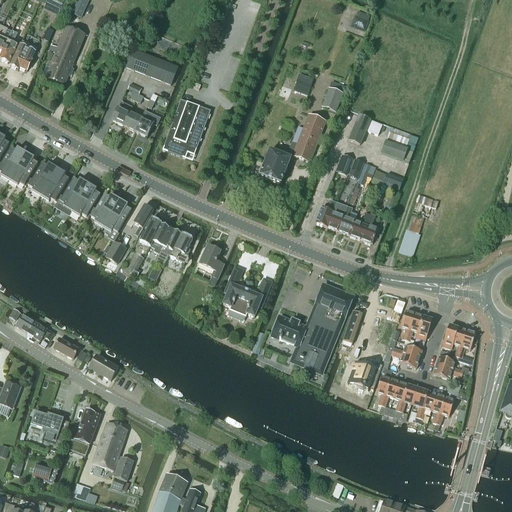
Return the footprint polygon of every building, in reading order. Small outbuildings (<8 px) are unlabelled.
[(59,11),(63,2),(59,0),(48,0),(46,5),(59,11)] [(80,20),(88,0),(77,0),(71,16),(80,20)] [(365,35),(370,19),(357,14),(355,20),(354,19),(350,30),(365,35)] [(46,69),(42,78),(50,81),(51,84),(56,86),(58,85),(64,87),(67,78),(71,78),(73,72),(71,69),(85,37),(66,29),(58,49),(57,50),(51,48),(49,51),(48,54),(55,57),(49,71),(46,69)] [(0,60),(9,65),(17,48),(13,46),(17,36),(12,33),(7,43),(0,56),(0,60)] [(26,73),(31,62),(37,51),(21,43),(10,67),(18,71),(18,70),(26,73)] [(170,87),(177,70),(131,51),(124,69),(170,87)] [(307,99),(313,82),(299,77),(293,94),(307,99)] [(138,97),(141,91),(130,86),(127,92),(133,95),(130,102),(134,104),(138,97)] [(329,91),(322,109),(335,114),(342,96),(330,92),(329,91)] [(140,107),(143,99),(138,97),(134,104),(140,107)] [(151,112),(154,104),(149,102),(146,109),(151,112)] [(210,113),(208,112),(180,102),(163,152),(185,160),(187,154),(194,157),(196,151),(197,151),(205,129),(210,113)] [(111,123),(123,129),(129,115),(132,110),(120,104),(118,110),(111,123)] [(144,113),(141,121),(135,134),(146,140),(152,127),(156,129),(157,127),(160,121),(144,113)] [(135,134),(141,121),(129,115),(123,129),(135,134)] [(309,165),(325,124),(308,118),(297,146),(292,144),(286,159),(269,153),(259,178),(280,186),(290,161),(291,162),(292,159),(309,165)] [(377,138),(381,128),(369,124),(370,123),(359,118),(348,143),(359,147),(365,133),(377,138)] [(385,145),(381,155),(403,163),(408,165),(414,150),(418,140),(418,139),(416,139),(410,137),(396,131),(391,129),(391,130),(386,145),(385,145)] [(0,137),(0,160),(8,146),(4,143),(5,141),(0,137)] [(10,150),(0,167),(0,174),(2,175),(0,178),(8,183),(25,155),(17,150),(15,153),(10,150)] [(25,155),(8,183),(17,188),(19,185),(24,188),(37,166),(32,163),(34,161),(25,155)] [(343,158),(336,174),(347,178),(353,162),(343,158)] [(348,177),(348,178),(357,181),(364,165),(354,162),(351,168),(348,177)] [(42,166),(28,189),(33,191),(31,194),(39,198),(55,171),(48,166),(47,169),(42,166)] [(363,188),(369,174),(371,169),(364,166),(358,181),(359,181),(357,185),(363,188)] [(55,171),(39,198),(49,204),(50,202),(55,204),(68,182),(64,179),(65,177),(55,171)] [(382,185),(386,176),(376,172),(372,180),(382,185)] [(389,192),(393,180),(387,177),(383,190),(389,192)] [(73,182),(60,204),(65,207),(63,209),(71,214),(87,187),(80,182),(78,185),(73,182)] [(87,187),(71,214),(80,219),(82,217),(87,220),(100,198),(95,195),(97,192),(87,187)] [(104,197),(91,220),(95,222),(94,225),(102,230),(119,202),(110,197),(109,200),(104,197)] [(432,222),(438,205),(425,201),(418,198),(416,205),(412,216),(432,222)] [(119,202),(102,230),(111,236),(113,233),(118,236),(131,213),(126,210),(128,208),(119,202)] [(333,214),(336,205),(331,203),(327,212),(321,209),(315,225),(327,230),(333,214)] [(336,205),(333,214),(327,230),(338,234),(347,209),(342,207),(336,205)] [(143,208),(133,226),(139,229),(134,237),(137,239),(153,214),(143,208)] [(349,238),(355,223),(348,221),(352,211),(347,209),(338,234),(349,238)] [(360,242),(370,218),(365,216),(361,226),(355,223),(349,238),(360,242)] [(371,247),(377,232),(371,230),(375,219),(370,218),(360,242),(371,247)] [(419,237),(423,222),(412,218),(407,233),(406,232),(399,255),(412,259),(419,237)] [(149,249),(161,228),(161,227),(158,226),(159,224),(152,220),(151,222),(150,222),(140,241),(139,243),(149,249)] [(168,232),(161,228),(149,249),(154,251),(153,254),(158,257),(159,255),(171,232),(169,231),(168,232)] [(181,238),(173,234),(173,233),(171,232),(159,255),(158,257),(154,263),(163,268),(167,259),(185,267),(185,266),(186,266),(187,266),(187,265),(188,265),(188,264),(188,263),(189,262),(188,262),(188,261),(189,260),(186,259),(189,253),(187,252),(192,243),(191,242),(192,241),(184,237),(184,239),(181,237),(181,238)] [(116,245),(107,261),(117,266),(126,251),(116,245)] [(207,248),(199,266),(214,273),(212,279),(208,286),(214,289),(217,281),(223,267),(223,266),(216,263),(220,254),(207,248)] [(137,279),(140,273),(137,272),(143,261),(138,258),(130,275),(137,279)] [(154,269),(149,277),(152,279),(154,276),(156,278),(159,272),(154,269)] [(226,296),(222,307),(230,310),(229,312),(229,313),(245,319),(246,316),(254,319),(258,309),(261,310),(271,284),(263,281),(256,298),(236,289),(242,273),(234,269),(224,295),(226,296)] [(321,377),(352,299),(323,287),(314,307),(316,308),(310,322),(309,322),(306,329),(279,319),(271,339),(298,350),(292,364),(290,363),(290,364),(321,377)] [(397,325),(404,305),(397,303),(390,323),(397,325)] [(15,323),(20,315),(14,312),(9,320),(15,323)] [(352,313),(342,343),(352,346),(363,316),(352,313)] [(406,342),(415,316),(406,314),(401,329),(406,331),(402,341),(405,342),(406,342)] [(418,335),(423,319),(415,316),(406,342),(409,343),(410,342),(413,333),(417,335),(418,335)] [(27,336),(34,324),(23,317),(16,329),(27,336)] [(418,335),(417,335),(415,340),(425,343),(432,322),(429,321),(430,320),(426,319),(425,320),(423,319),(418,335)] [(34,324),(27,336),(40,343),(44,337),(47,332),(34,324)] [(456,329),(452,328),(451,329),(449,328),(447,333),(446,333),(445,336),(446,336),(442,349),(451,352),(453,347),(458,331),(455,330),(456,329)] [(458,331),(453,347),(458,349),(454,359),(457,360),(466,334),(458,331)] [(54,336),(47,332),(44,337),(46,338),(45,340),(50,343),(54,336)] [(394,332),(391,340),(396,342),(399,334),(394,332)] [(466,334),(457,360),(456,363),(472,369),(472,363),(462,359),(464,351),(470,353),(475,337),(466,334)] [(73,362),(78,352),(59,341),(53,351),(73,362)] [(391,341),(387,352),(418,363),(421,354),(405,348),(403,354),(393,351),(396,343),(391,341)] [(387,352),(383,364),(388,366),(391,357),(401,361),(399,366),(415,372),(418,363),(387,352)] [(82,365),(87,357),(81,354),(76,361),(82,365)] [(111,383),(118,371),(96,358),(89,370),(111,383)] [(452,370),(454,365),(438,360),(436,366),(435,365),(434,368),(461,377),(469,380),(470,376),(468,375),(469,372),(462,369),(461,373),(452,370)] [(353,366),(350,376),(355,378),(352,386),(363,389),(362,390),(365,391),(366,390),(368,391),(369,390),(372,392),(381,368),(373,365),(371,372),(370,372),(353,366)] [(461,377),(434,368),(433,371),(434,371),(432,377),(448,383),(450,377),(460,380),(461,377)] [(386,371),(381,370),(380,374),(390,378),(391,373),(386,371)] [(379,416),(390,382),(381,379),(376,395),(381,397),(378,407),(377,409),(378,409),(376,415),(379,416)] [(511,380),(501,414),(505,415),(505,417),(506,419),(507,420),(509,421),(510,420),(511,419),(511,380)] [(394,401),(399,385),(390,382),(379,416),(388,419),(391,411),(384,409),(388,399),(394,401)] [(0,407),(12,412),(20,390),(6,384),(3,392),(0,390),(0,407)] [(398,420),(408,388),(399,385),(394,401),(399,403),(395,413),(391,411),(388,419),(395,421),(395,419),(398,420)] [(412,407),(417,391),(408,388),(398,420),(406,423),(408,417),(402,415),(405,405),(412,407)] [(458,396),(460,392),(454,390),(454,391),(449,389),(447,394),(451,398),(457,399),(456,401),(466,404),(468,399),(458,396)] [(414,424),(416,425),(418,420),(426,394),(417,391),(412,407),(419,409),(416,420),(414,424)] [(429,417),(430,413),(435,397),(426,394),(418,420),(416,425),(421,427),(422,422),(424,416),(429,417)] [(444,400),(435,397),(430,413),(431,413),(436,415),(432,425),(435,427),(444,400)] [(454,403),(444,400),(435,427),(434,432),(438,433),(439,428),(443,417),(448,419),(454,403)] [(77,431),(74,442),(73,443),(71,442),(67,452),(85,459),(89,447),(93,437),(100,418),(93,415),(85,412),(78,432),(77,431)] [(31,427),(43,430),(43,432),(42,434),(44,434),(41,442),(62,449),(70,424),(63,422),(64,421),(48,416),(47,417),(47,420),(34,416),(31,427)] [(119,463),(117,462),(127,433),(106,426),(92,467),(113,474),(112,477),(115,477),(114,481),(111,490),(122,493),(125,484),(126,484),(133,464),(120,460),(119,463)] [(495,442),(493,448),(500,450),(502,444),(495,442)] [(10,451),(1,447),(0,449),(0,458),(6,461),(10,451)] [(35,465),(32,477),(44,481),(49,482),(53,470),(52,470),(35,465)] [(158,494),(152,511),(177,511),(179,507),(183,509),(186,502),(181,500),(187,486),(166,477),(158,494)] [(338,501),(343,488),(336,485),(331,498),(338,501)] [(190,492),(186,502),(183,509),(181,511),(205,511),(206,511),(205,511),(196,508),(200,496),(198,496),(190,492)] [(410,511),(385,503),(381,511),(410,511)]
